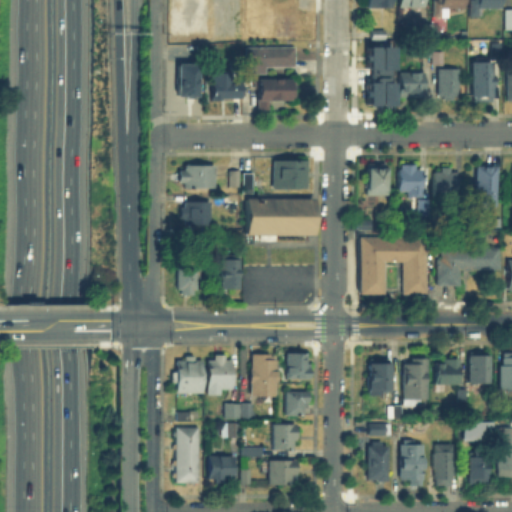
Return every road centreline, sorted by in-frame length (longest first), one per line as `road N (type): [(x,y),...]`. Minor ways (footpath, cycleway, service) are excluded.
road 1 (residential): [(332,511),(336,0)]
road 2 (motorway): [(64,511),(68,0)]
road 3 (motorway): [(31,0),(27,511)]
road 4 (tertiary): [(511,323),(152,325)]
road 5 (residential): [(511,133),(158,135)]
road 6 (residential): [(511,510),(241,511)]
road 7 (residential): [(152,325),(158,135)]
road 8 (secondary): [(131,324),(126,136)]
road 9 (motorway): [(132,511),(131,324)]
road 10 (residential): [(151,511),(152,325)]
road 11 (secondary): [(126,136),(137,0)]
